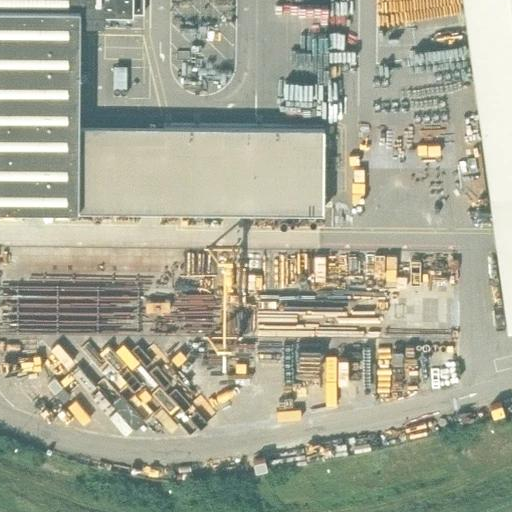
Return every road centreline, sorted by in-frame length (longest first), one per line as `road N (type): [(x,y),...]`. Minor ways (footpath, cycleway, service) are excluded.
road 1 (unknown): [(0,228),(427,228),(443,234),(452,252),(478,394)]
road 2 (unknown): [(0,369),(206,373),(244,389),(301,431)]
road 3 (unknown): [(363,0),(347,192)]
